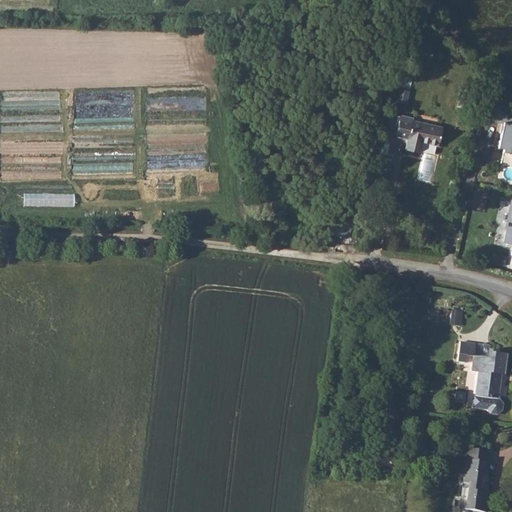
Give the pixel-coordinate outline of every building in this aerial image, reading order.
[(498,107),(488,111),(493,122),(503,118),(498,107)] [(412,118),(400,116),(396,136),(407,138),(405,149),(418,152),(421,141),(437,145),(441,127),(412,121),(412,118)] [(511,122),(505,120),(497,148),(511,152),(511,122)] [(511,199),(505,229),(506,229),(503,243),(511,244),(511,199)] [(451,324),(460,325),(461,312),(452,311),(451,324)] [(459,343),(456,363),(464,364),(465,356),(473,357),(474,344),(459,343)] [(473,357),(471,372),(477,373),(474,397),(497,399),(500,376),(503,376),(504,366),(505,356),(496,354),(496,352),(487,351),(486,358),(486,360),(481,360),(481,358),(473,357)] [(483,462),(465,460),(459,509),(477,511),(483,511),(485,493),(483,493),(480,493),(480,487),(483,487),(485,474),(484,474),(485,462),(483,462)]
